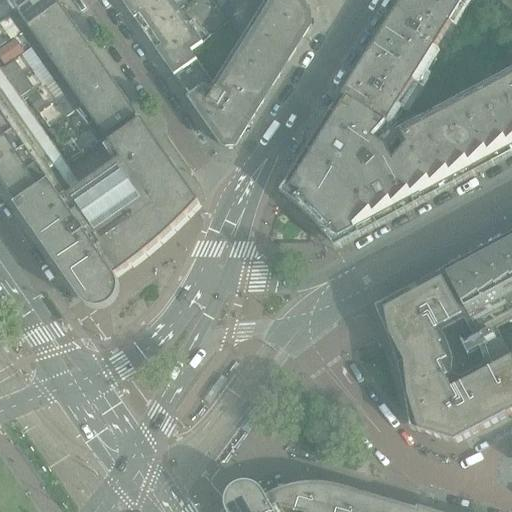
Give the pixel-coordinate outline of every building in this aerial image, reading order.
[(7,0),(16,12),(33,0),(7,0)] [(20,33),(60,5),(56,0),(33,0),(16,12),(16,13),(9,18),(20,33)] [(180,12),(171,0),(120,0),(146,36),(180,12)] [(235,148),(301,43),(310,29),(310,18),(299,0),(279,0),(265,20),(263,19),(218,91),(216,94),(227,100),(220,110),(211,104),(203,118),(224,149),(235,148)] [(279,0),(265,0),(270,7),(263,19),(265,20),(279,0)] [(386,127),(460,8),(465,0),(403,0),(341,99),(386,127)] [(511,10),(511,0),(501,0),(501,1),(511,10)] [(31,49),(71,21),(60,5),(20,33),(31,49)] [(191,54),(203,45),(208,41),(210,39),(197,25),(192,29),(180,12),(146,36),(174,77),(197,61),(191,54)] [(42,65),(82,37),(71,21),(31,49),(42,65)] [(53,81),(93,53),(82,37),(42,65),(53,81)] [(0,59),(5,67),(23,54),(14,41),(0,51),(0,59)] [(72,92),(104,69),(93,53),(53,81),(64,97),(72,92)] [(197,61),(174,77),(203,118),(211,104),(220,110),(227,100),(216,94),(218,91),(197,61)] [(14,62),(1,71),(12,86),(25,77),(14,62)] [(0,182),(17,208),(15,209),(80,302),(83,306),(88,310),(94,312),(99,312),(105,311),(110,308),(115,305),(118,300),(119,294),(119,288),(118,283),(115,278),(117,276),(122,272),(140,259),(162,241),(182,221),(199,204),(182,181),(164,155),(157,144),(152,137),(141,121),(71,170),(70,171),(56,150),(45,134),(35,121),(34,118),(23,102),(20,99),(12,86),(1,71),(1,70),(0,69),(0,182)] [(83,108),(116,85),(104,69),(72,92),(83,108)] [(25,77),(12,86),(20,99),(33,89),(25,78),(25,77)] [(336,251),(511,156),(511,79),(402,139),(415,162),(409,159),(407,163),(376,143),(386,127),(341,99),(289,182),(281,194),(295,205),(311,220),(325,236),(336,251)] [(87,129),(127,101),(116,85),(83,108),(76,113),(87,129)] [(45,105),(38,94),(28,101),(36,112),(45,105)] [(105,140),(138,117),(127,101),(87,129),(98,145),(105,140)] [(68,135),(60,124),(50,131),(57,142),(68,135)] [(83,155),(72,139),(61,147),(72,163),(83,155)] [(511,236),(444,273),(479,338),(511,320),(511,236)] [(511,414),(511,371),(494,338),(479,338),(444,273),(376,310),(388,339),(398,369),(406,400),(410,432),(428,437),(455,445),(480,432),(507,418),(507,417),(508,417),(511,414)] [(423,511),(355,494),(339,489),(321,487),(300,488),(283,492),(267,499),(263,494),(256,489),(253,488),(250,487),(246,487),(240,488),(237,489),(234,491),(230,496),(228,499),(227,502),(226,506),(226,511),(423,511)]
